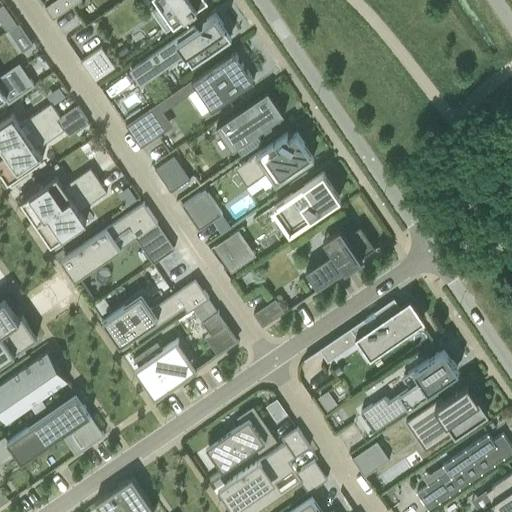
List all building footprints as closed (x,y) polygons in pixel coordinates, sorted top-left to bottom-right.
[(54,0),(44,7),(52,20),(81,0),(54,0)] [(154,0),(173,27),(207,3),(205,0),(154,0)] [(215,14),(202,22),(204,25),(196,30),(193,26),(129,70),(140,85),(185,54),(192,64),(231,37),(215,14)] [(19,25),(8,32),(13,38),(23,31),(19,25)] [(101,47),(81,61),(94,81),(114,67),(101,47)] [(234,51),(182,87),(188,95),(202,115),(211,109),(211,110),(254,81),(254,80),(253,80),(234,52),(235,52),(234,51)] [(0,101),(4,98),(8,103),(34,85),(22,68),(8,78),(0,84),(0,101)] [(232,150),(284,114),(283,113),(281,114),(267,93),(268,92),(267,91),(215,126),(216,127),(218,127),(232,148),(231,148),(232,150)] [(50,124),(57,119),(60,117),(50,103),(19,124),(12,114),(0,122),(0,154),(7,150),(31,134),(32,136),(50,124)] [(164,131),(148,109),(125,125),(140,148),(164,131)] [(57,134),(64,130),(57,119),(50,124),(57,134)] [(50,124),(32,136),(31,134),(7,150),(0,154),(0,169),(0,170),(0,171),(11,186),(32,172),(29,167),(42,158),(35,147),(38,145),(39,147),(57,135),(57,134),(50,124)] [(250,158),(242,163),(254,181),(262,176),(267,172),(276,184),(285,177),(313,158),(296,133),(289,137),(286,133),(250,158)] [(173,155),(154,169),(170,192),(190,179),(173,155)] [(90,168),(83,172),(87,178),(92,184),(98,180),(90,168)] [(87,178),(83,172),(63,186),(56,176),(44,184),(41,180),(20,194),(23,199),(20,201),(35,223),(36,222),(91,185),(92,184),(87,178)] [(323,172),(272,206),(289,231),(307,218),(308,219),(324,208),(324,207),(340,196),(323,172)] [(92,184),(95,189),(100,196),(107,192),(104,188),(98,180),(92,184)] [(74,228),(86,220),(79,210),(100,196),(95,189),(92,184),(91,185),(36,222),(35,223),(50,244),(51,244),(54,248),(77,233),(74,228)] [(199,230),(222,214),(204,189),(181,205),(199,230)] [(60,259),(74,279),(120,248),(113,237),(128,227),(135,238),(157,223),(143,202),(60,259)] [(360,226),(346,235),(340,226),(323,238),(332,252),(305,271),(317,289),(318,288),(344,270),(345,270),(351,266),(350,264),(354,261),(356,263),(362,259),(361,257),(375,248),(360,226)] [(234,270),(247,261),(243,255),(230,264),(234,270)] [(187,313),(208,298),(195,278),(151,308),(141,294),(102,320),(119,345),(135,334),(139,338),(183,308),(187,313)] [(0,330),(18,318),(13,310),(16,308),(8,296),(0,301),(0,330)] [(284,312),(275,298),(253,313),(262,327),(284,312)] [(318,349),(327,362),(358,341),(370,358),(424,320),(410,299),(396,308),(392,300),(394,299),(393,298),(318,349)] [(201,322),(209,334),(204,337),(217,354),(237,341),(217,313),(218,312),(217,311),(201,322)] [(22,315),(18,318),(0,330),(0,365),(24,349),(22,347),(36,337),(22,315)] [(133,357),(138,365),(134,368),(155,398),(156,397),(156,396),(186,376),(177,364),(188,357),(177,341),(178,340),(177,339),(162,349),(156,341),(133,357)] [(436,385),(458,370),(457,368),(443,348),(401,377),(408,386),(388,400),(385,395),(360,412),(373,431),(438,387),(436,385)] [(67,380),(67,379),(65,380),(46,352),(47,351),(47,350),(0,382),(0,399),(12,417),(6,421),(6,420),(6,421),(6,422),(67,380)] [(443,400),(441,396),(405,421),(417,438),(443,420),(455,436),(488,413),(467,383),(443,400)] [(328,391),(318,398),(327,411),(337,404),(328,391)] [(104,435),(75,394),(8,440),(4,435),(0,438),(0,458),(12,450),(15,454),(21,462),(74,426),(88,446),(104,435)] [(276,400),(266,407),(273,416),(282,409),(276,400)] [(208,443),(209,444),(206,447),(222,471),(255,448),(258,453),(277,441),(252,406),(236,417),(241,425),(227,434),(225,431),(208,443)] [(284,443),(217,488),(233,511),(249,511),(278,493),(270,482),(292,466),(289,461),(309,447),(296,427),(281,438),(284,443)] [(511,451),(511,448),(502,434),(492,441),(488,434),(443,465),(447,471),(416,493),(428,509),(511,451)] [(364,476),(389,459),(376,440),(351,457),(364,476)] [(327,479),(314,460),(294,473),(307,492),(327,479)] [(511,511),(511,471),(492,486),(492,487),(485,492),(492,501),(490,502),(494,507),(486,511),(511,511)] [(132,477),(95,502),(101,511),(149,511),(154,509),(132,477)] [(320,511),(311,497),(289,511),(331,511),(334,510),(333,509),(330,511),(328,511),(320,511)]
